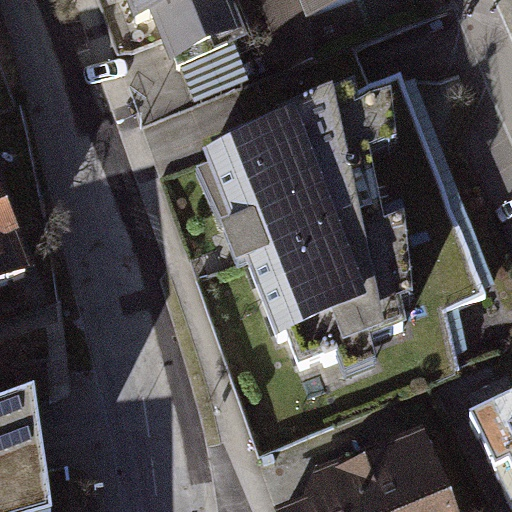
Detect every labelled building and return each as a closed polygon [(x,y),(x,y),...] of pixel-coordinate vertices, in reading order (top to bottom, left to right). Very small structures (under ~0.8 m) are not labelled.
[(247,82),(215,0),(95,0),(144,122),(247,82)] [(355,0),(274,0),(289,37),(359,11),(355,0)] [(397,91),(348,109),(401,330),(480,299),(397,91)] [(348,109),(185,174),(278,393),(404,340),(401,330),(348,109)] [(0,227),(0,299),(23,291),(0,227)] [(0,511),(44,511),(38,463),(35,439),(29,400),(0,409),(0,511)] [(511,511),(511,407),(449,435),(482,511),(511,511)] [(450,511),(422,438),(272,495),(278,511),(450,511)]
